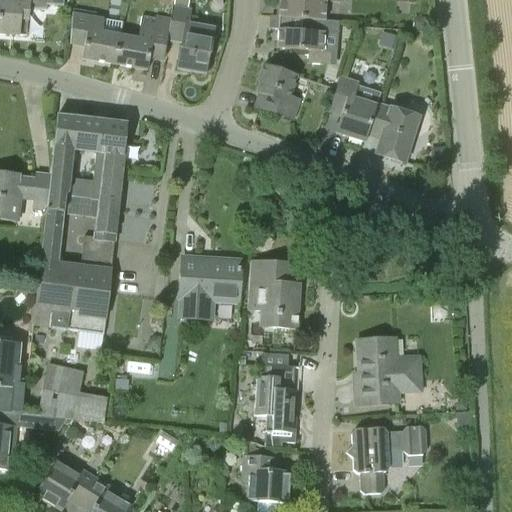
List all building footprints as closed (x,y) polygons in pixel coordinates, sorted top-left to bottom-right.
[(0,35),(18,37),(19,22),(28,23),(29,6),(47,7),(47,0),(10,0),(10,3),(0,2),(0,35)] [(167,37),(175,39),(181,8),(178,7),(179,0),(173,0),(170,23),(154,20),(153,29),(140,27),(137,41),(119,37),(114,66),(147,72),(149,60),(163,62),(167,37)] [(279,0),(279,18),(324,21),(326,2),(339,3),(339,0),(305,0),(306,1),(289,0),(279,0)] [(181,8),(175,39),(183,40),(177,70),(204,75),(207,56),(209,56),(214,26),(189,21),(191,10),(181,8)] [(81,61),(114,66),(119,37),(101,34),(103,21),(71,15),(69,46),(84,48),(81,61)] [(331,66),(332,53),(322,52),(324,33),(337,34),(338,22),(324,21),(279,18),(272,18),(271,30),(278,30),(277,49),(308,51),(307,65),(331,66)] [(292,120),(298,100),(291,97),(297,78),(263,67),(257,83),(260,84),(257,94),(262,95),(257,109),(292,120)] [(364,144),(368,130),(376,105),(357,99),(361,88),(338,81),(328,112),(340,116),(335,134),(364,144)] [(375,155),(376,155),(404,164),(419,119),(376,105),(368,130),(381,134),(375,155)] [(127,125),(99,122),(57,117),(50,177),(48,195),(45,213),(63,215),(96,219),(93,238),(93,241),(113,244),(115,244),(115,236),(123,170),(124,158),(123,157),(127,125)] [(32,211),(45,213),(48,195),(50,177),(36,176),(36,182),(18,180),(18,178),(0,175),(0,219),(19,222),(21,201),(33,203),(32,211)] [(63,215),(45,213),(40,262),(33,327),(103,338),(113,244),(93,241),(93,238),(83,238),(80,266),(58,263),(63,215)] [(182,259),(180,301),(179,319),(211,321),(212,303),(237,304),(240,262),(182,259)] [(259,313),(258,328),(296,330),(299,286),(296,286),(298,266),(250,263),(247,312),(259,313)] [(362,406),(400,404),(399,395),(422,394),(420,356),(397,357),(396,341),(357,343),(359,375),(361,375),(362,406)] [(0,413),(22,416),(26,384),(25,385),(19,383),(20,368),(19,368),(21,345),(0,342),(0,413)] [(40,417),(103,425),(107,399),(79,394),(83,373),(47,365),(37,417),(40,417)] [(256,378),(255,417),(272,418),(272,434),(296,435),(299,369),(265,367),(264,379),(256,378)] [(0,471),(12,472),(16,427),(0,425),(0,471)] [(364,495),(380,494),(384,491),(383,474),(385,474),(389,470),(388,454),(403,453),(407,457),(422,456),(426,452),(425,431),(421,428),(405,429),(402,433),(386,434),(383,430),(355,432),(351,436),(351,448),(345,454),(352,459),(353,471),(357,475),(359,475),(360,492),(364,495)] [(275,511),(276,504),(287,505),(289,473),(274,472),(275,459),(243,457),(242,483),(248,483),(247,502),(257,503),(256,511),(275,511)] [(62,511),(69,501),(79,507),(96,480),(74,467),(71,472),(55,462),(34,497),(59,511),(62,511)] [(96,480),(79,507),(86,511),(128,511),(131,508),(114,498),(117,493),(96,480)]
